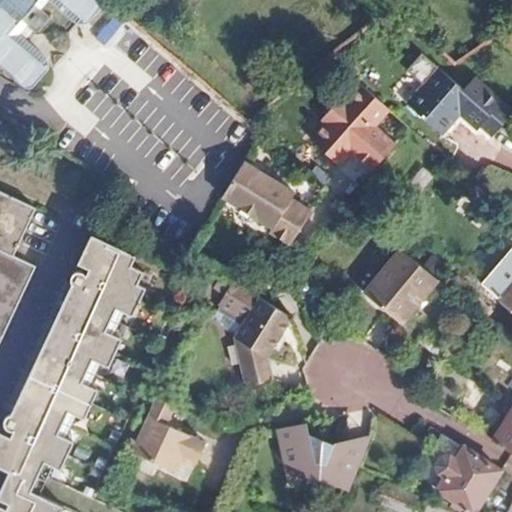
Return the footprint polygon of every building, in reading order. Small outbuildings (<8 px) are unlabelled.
[(0,0),(0,68),(26,91),(33,91),(50,71),(48,61),(19,36),(26,28),(32,34),(40,33),(48,24),(48,16),(41,10),(49,0),(77,24),(91,23),(104,8),(104,0),(0,0)] [(119,20),(106,14),(95,38),(108,44),(119,20)] [(448,74),(439,66),(409,101),(442,132),(469,103),(443,81),(448,74)] [(448,74),(443,81),(469,103),(474,98),(448,74)] [(375,168),(398,141),(377,122),(391,106),(363,81),(348,98),(344,94),(324,117),(328,121),(317,134),(320,137),(316,140),(339,160),(342,156),(345,159),(355,148),(363,155),(362,156),(375,168)] [(271,231),(291,244),(313,212),(294,199),(299,192),(248,156),(230,184),(225,192),(274,227),(271,231)] [(0,344),(37,266),(16,254),(40,205),(0,186),(0,344)] [(103,273),(95,292),(34,419),(24,440),(6,431),(0,443),(0,448),(54,475),(57,466),(65,469),(72,454),(78,441),(71,436),(76,424),(82,413),(89,416),(96,403),(103,389),(94,386),(101,373),(106,362),(113,366),(120,351),(126,337),(119,334),(124,322),(130,310),(137,314),(143,301),(151,285),(143,281),(149,269),(137,261),(140,255),(96,233),(82,262),(103,273)] [(440,280),(401,248),(365,292),(403,324),(440,280)] [(71,276),(70,279),(70,282),(70,285),(71,288),(72,290),(75,293),(77,294),(82,295),(85,294),(89,293),(92,290),(93,288),(95,286),(95,282),(95,278),(94,276),(92,275),(91,272),(89,271),(86,270),(84,270),(83,270),(81,270),(79,270),(76,272),(74,273),(72,274),(71,276)] [(511,274),(510,272),(494,291),(500,297),(498,299),(511,312),(511,274)] [(70,279),(68,278),(6,409),(9,410),(17,406),(25,408),(30,414),(31,417),(34,419),(95,292),(92,290),(89,293),(85,294),(82,295),(77,294),(75,293),(72,290),(71,288),(70,285),(70,282),(70,279)] [(287,315),(233,282),(219,305),(246,321),(234,340),(249,387),(275,379),(268,358),(290,322),(287,315)] [(502,405),(511,412),(494,437),(492,440),(509,451),(511,452),(511,398),(509,396),(502,405)] [(166,424),(175,405),(156,397),(131,450),(177,471),(184,455),(198,461),(207,441),(166,424)] [(511,412),(502,405),(484,430),(494,437),(511,412)] [(9,410),(5,417),(6,425),(12,431),(20,433),(27,430),(31,422),(31,417),(30,414),(25,408),(17,406),(9,410)] [(303,423),(279,429),(286,462),(308,466),(322,459),(327,469),(354,473),(371,432),(354,425),(337,430),(305,433),(303,423)] [(443,458),(439,465),(441,472),(446,477),(438,489),(474,511),(501,469),(465,447),(456,460),(451,456),(443,458)] [(0,461),(16,470),(12,479),(44,494),(54,475),(0,448),(0,461)] [(308,466),(286,462),(292,485),(327,469),(322,459),(308,466)] [(25,510),(24,511),(65,511),(69,506),(44,494),(12,479),(2,498),(25,510)] [(398,511),(458,511),(386,481),(377,503),(398,511)]
